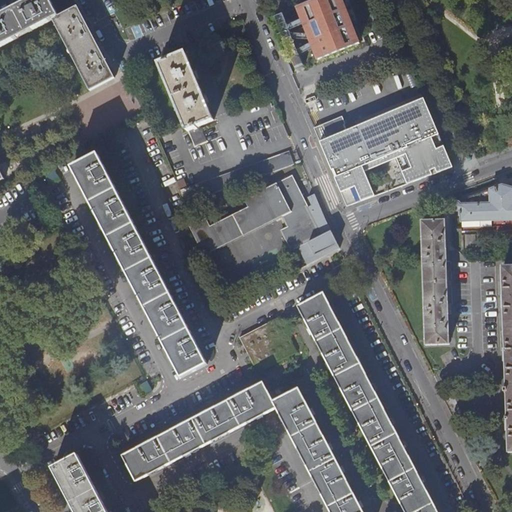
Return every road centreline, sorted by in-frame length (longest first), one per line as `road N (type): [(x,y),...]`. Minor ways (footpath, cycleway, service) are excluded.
road 1 (residential): [(92,435),(126,496),(272,422),(321,511)]
road 2 (residential): [(489,511),(358,263)]
road 3 (residential): [(449,511),(328,279)]
road 4 (residential): [(176,394),(62,176)]
road 5 (residential): [(338,226),(246,0)]
road 6 (residential): [(223,335),(191,284),(132,132)]
road 7 (residential): [(338,226),(511,162)]
